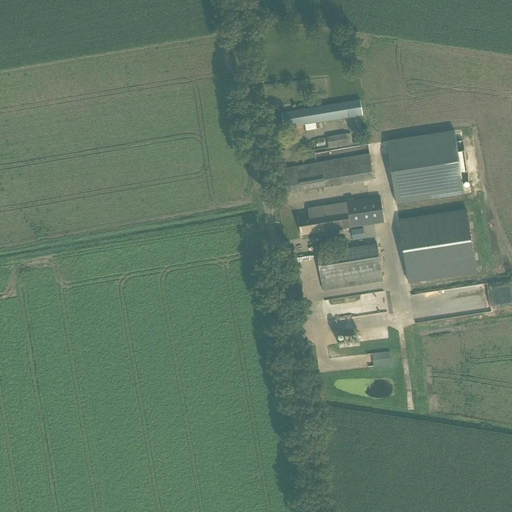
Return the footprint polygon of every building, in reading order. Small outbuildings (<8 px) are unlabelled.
[(292,112),(282,114),(285,129),(294,127),(306,125),(316,124),(317,123),(363,116),(360,101),(292,112)] [(454,132),(387,142),(397,205),(464,195),(461,173),(467,172),(464,152),(458,153),(454,132)] [(327,138),(328,148),(353,145),(351,134),(327,138)] [(279,170),(283,196),(374,180),(369,154),(279,170)] [(354,202),(346,204),(350,229),(362,227),(384,223),(380,198),(357,202),(354,202)] [(310,218),(299,220),(301,237),(311,235),(350,229),(346,204),(319,208),(309,210),(310,218)] [(477,273),(467,211),(399,221),(409,284),(477,273)] [(365,238),(363,228),(356,230),(357,239),(365,238)] [(317,254),(323,291),(383,281),(377,245),(317,254)] [(345,316),(387,312),(386,294),(348,298),(349,307),(344,308),(345,316)]
